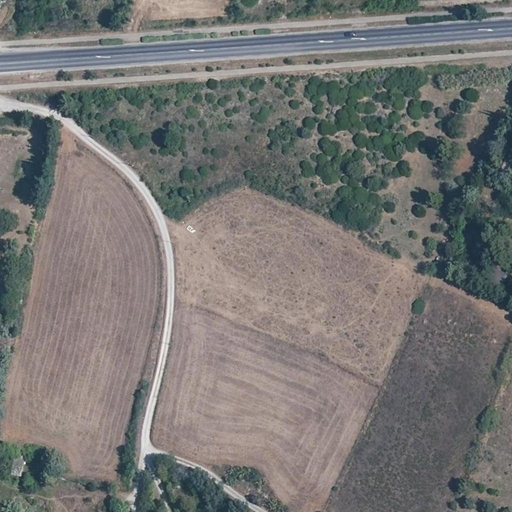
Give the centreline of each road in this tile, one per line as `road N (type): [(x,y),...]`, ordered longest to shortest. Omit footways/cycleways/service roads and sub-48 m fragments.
road 1 (track): [(0,105),(62,118),(138,180),(154,204),(165,227),(169,277),(144,451),(183,460),(261,511)]
road 2 (primary): [(511,28),(0,64)]
